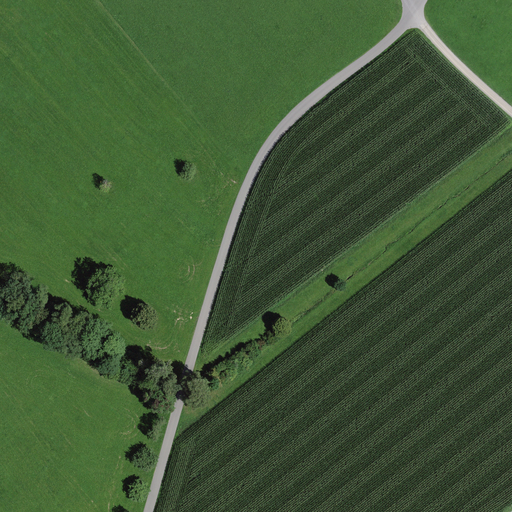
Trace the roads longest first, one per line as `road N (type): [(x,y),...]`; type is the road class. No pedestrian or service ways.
road 1 (unclassified): [(151,511),(224,247),(263,151),(299,110),(391,38),(421,0)]
road 2 (track): [(404,0),(511,111)]
